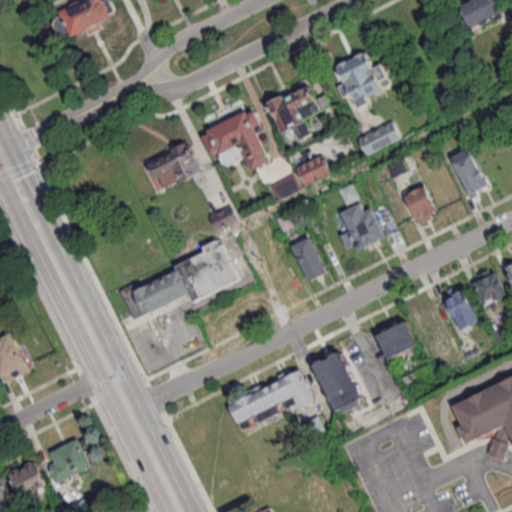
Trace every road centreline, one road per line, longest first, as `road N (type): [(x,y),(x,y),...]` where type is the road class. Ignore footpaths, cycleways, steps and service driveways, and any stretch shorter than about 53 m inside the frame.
road 1 (residential): [(130,411),(511,218)]
road 2 (residential): [(259,0),(163,48),(126,92),(183,86),(349,0)]
road 3 (primary): [(180,511),(111,374)]
road 4 (residential): [(0,147),(126,92)]
road 5 (primary): [(111,374),(51,254)]
road 6 (residential): [(111,374),(0,429)]
